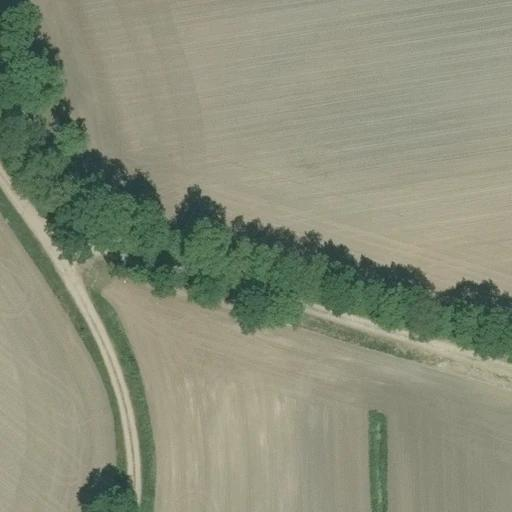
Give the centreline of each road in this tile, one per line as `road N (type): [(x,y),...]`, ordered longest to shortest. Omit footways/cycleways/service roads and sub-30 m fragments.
road 1 (unclassified): [(0,154),(55,235),(441,349)]
road 2 (track): [(55,235),(123,363),(131,511)]
